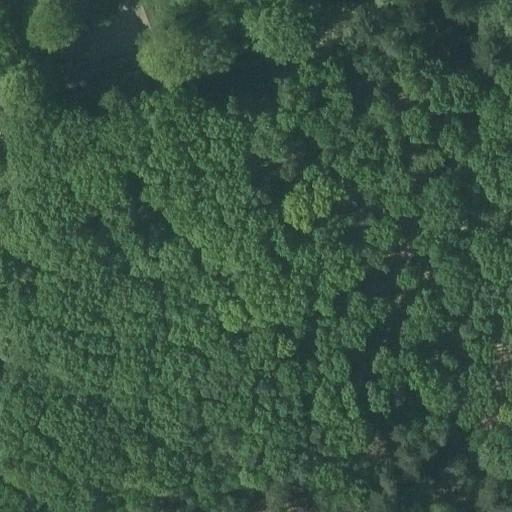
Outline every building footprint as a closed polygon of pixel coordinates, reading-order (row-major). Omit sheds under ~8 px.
[(172,56),(150,0),(135,0),(159,61),(172,56)] [(48,31),(69,26),(62,3),(25,10),(29,30),(46,26),(48,31)] [(136,52),(76,70),(73,61),(59,65),(66,87),(80,83),(84,97),(144,80),(136,52)] [(219,188),(171,187),(169,212),(218,214),(219,188)] [(79,229),(21,229),(21,259),(79,259),(79,229)]
